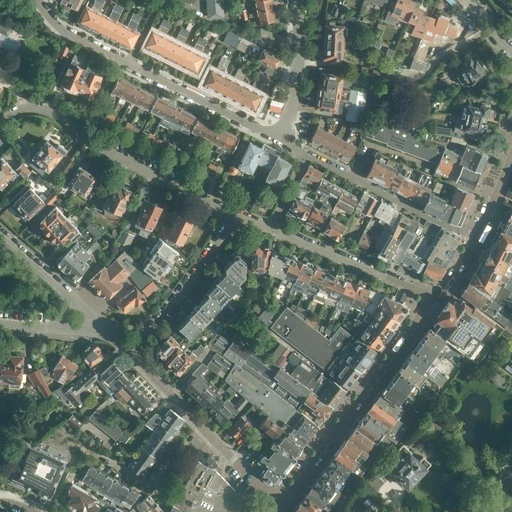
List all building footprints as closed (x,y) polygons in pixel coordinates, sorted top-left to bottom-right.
[(69,0),(68,4),(77,9),(81,0),(69,0)] [(86,5),(77,22),(86,27),(99,0),(94,0),(91,8),(86,5)] [(99,0),(86,27),(95,31),(104,14),(99,12),(102,5),(104,0),(99,0)] [(208,0),(209,16),(222,15),(221,0),(208,0)] [(271,0),(256,0),(254,1),(255,8),(252,8),(253,13),(273,9),(271,0)] [(408,22),(414,6),(416,2),(411,0),(396,0),(394,7),(393,6),(392,8),(391,10),(389,9),(384,21),(393,24),(397,22),(396,21),(397,19),(407,23),(408,21),(408,22)] [(109,17),(104,14),(95,31),(104,36),(120,6),(115,4),(112,9),(113,10),(109,17)] [(6,5),(4,13),(19,19),(22,11),(6,5)] [(330,16),(335,17),(340,7),(335,5),(330,16)] [(120,6),(104,36),(113,40),(122,23),(117,20),(120,14),(124,8),(120,6)] [(411,34),(421,38),(430,16),(422,13),(424,10),(414,6),(408,22),(414,24),(411,34)] [(340,7),(335,17),(355,23),(357,18),(344,14),(346,9),(340,7)] [(273,9),(253,13),(254,17),(257,16),(258,24),(275,20),(273,9)] [(113,40),(122,45),(138,15),(133,12),(130,19),(131,19),(127,26),(122,23),(113,40)] [(138,15),(122,45),(130,48),(132,47),(140,32),(135,30),(138,23),(141,17),(138,15)] [(370,27),(376,29),(380,18),(374,16),(370,27)] [(430,16),(421,38),(431,42),(435,32),(442,35),(441,37),(452,42),(457,28),(447,24),(448,20),(438,16),(437,19),(430,16)] [(143,46),(152,51),(167,21),(163,19),(157,32),(152,29),(143,46)] [(167,21),(152,51),(161,55),(170,38),(165,36),(171,23),(167,21)] [(325,23),(324,37),(344,37),(349,37),(349,39),(354,39),(355,26),(353,26),(354,24),(345,24),(334,24),(334,22),(326,21),(325,23)] [(0,23),(0,32),(7,36),(11,29),(0,23)] [(170,38),(161,55),(170,60),(185,29),(181,27),(175,41),(170,38)] [(259,32),(269,36),(271,32),(261,28),(259,32)] [(170,60),(179,64),(188,47),(183,45),(186,38),(189,31),(185,29),(170,60)] [(264,48),(254,43),(228,30),(223,41),(275,67),(280,56),(264,48)] [(256,38),(266,42),(269,36),(259,32),(256,38)] [(179,64),(188,69),(203,38),(199,36),(196,42),(193,49),(188,47),(179,64)] [(324,37),(324,48),(344,49),(344,37),(324,37)] [(203,38),(188,69),(197,73),(206,56),(200,54),(204,47),(207,40),(203,38)] [(266,42),(256,38),(254,43),(264,48),(266,42)] [(58,56),(64,59),(69,47),(63,44),(58,56)] [(344,49),(324,48),(323,58),(324,58),(323,60),(329,60),(329,61),(335,62),(335,68),(347,70),(348,61),(343,61),(344,49)] [(70,61),(61,83),(69,86),(68,89),(75,92),(76,89),(87,65),(78,61),(80,57),(74,54),(70,61)] [(483,68),(475,54),(465,60),(464,58),(450,66),(453,71),(455,70),(457,74),(456,75),(461,84),(465,85),(466,84),(467,84),(470,83),(472,83),(475,81),(475,79),(476,79),(480,85),(486,82),(483,75),(485,75),(487,74),(488,71),(486,68),(483,68)] [(203,85),(211,89),(227,57),(222,55),(218,63),(219,63),(215,70),(210,67),(204,79),(202,82),(203,85)] [(211,89),(219,94),(228,76),(223,74),(226,67),(230,61),(229,60),(231,57),(227,55),(227,57),(211,89)] [(441,62),(442,66),(452,61),(450,57),(441,62)] [(429,65),(413,58),(410,69),(424,71),(429,65)] [(87,65),(76,89),(85,93),(84,95),(91,99),(92,96),(93,97),(102,75),(105,68),(99,66),(97,70),(87,65)] [(219,94),(228,98),(244,67),(240,65),(236,72),(237,72),(233,79),(228,76),(219,94)] [(264,72),(271,76),(274,70),(266,66),(264,72)] [(228,98),(237,103),(246,85),(241,83),(244,76),(248,70),(244,67),(228,98)] [(368,80),(373,83),(379,72),(373,69),(368,80)] [(246,85),(237,103),(246,107),(261,77),(263,73),(259,71),(258,74),(254,81),(251,88),(246,85)] [(319,83),(319,84),(349,89),(354,89),(355,87),(350,86),(351,77),(344,76),(344,75),(323,72),(323,74),(321,73),(319,83)] [(379,72),(373,83),(379,86),(379,85),(385,74),(379,72)] [(379,85),(385,88),(391,76),(385,73),(385,74),(379,85)] [(391,76),(385,88),(390,90),(391,89),(402,94),(408,83),(396,78),(396,79),(391,76)] [(111,92),(121,97),(128,82),(118,77),(111,92)] [(261,77),(246,107),(255,112),(264,94),(258,92),(265,78),(261,77)] [(128,82),(121,98),(130,102),(131,103),(138,87),(128,82)] [(349,89),(319,84),(315,107),(346,112),(349,89)] [(138,87),(131,103),(139,107),(141,108),(148,92),(147,92),(138,87)] [(349,89),(346,112),(345,119),(361,122),(362,116),(366,116),(367,108),(370,108),(371,101),(369,100),(370,92),(354,89),(349,89)] [(148,92),(141,108),(149,112),(151,112),(151,113),(159,98),(158,97),(148,92)] [(159,98),(151,113),(152,113),(161,118),(169,103),(160,98),(159,98)] [(161,118),(158,124),(168,129),(171,123),(179,108),(169,103),(161,118)] [(464,117),(485,122),(489,107),(480,105),(479,108),(467,104),(464,117)] [(179,108),(171,123),(173,124),(180,127),(181,128),(189,113),(181,109),(179,108)] [(180,127),(179,131),(189,136),(190,132),(191,133),(199,118),(198,117),(197,117),(192,114),(189,113),(181,128),(180,127)] [(464,117),(456,115),(453,131),(452,130),(450,136),(467,140),(468,134),(464,133),(465,130),(477,133),(476,134),(482,135),(483,134),(486,123),(485,123),(485,122),(464,117)] [(199,118),(191,133),(193,134),(194,134),(201,138),(209,123),(201,119),(199,118)] [(209,123),(201,138),(203,139),(211,143),(219,128),(209,123)] [(367,123),(364,131),(374,135),(373,137),(387,143),(387,144),(438,163),(442,154),(443,150),(428,144),(415,140),(418,131),(367,123)] [(435,132),(451,134),(452,127),(436,125),(435,132)] [(309,142),(319,147),(326,131),(317,126),(309,142)] [(219,128),(211,143),(212,143),(217,146),(215,151),(219,153),(229,133),(219,128)] [(319,147),(328,152),(336,136),(326,131),(319,147)] [(229,133),(219,153),(229,158),(239,138),(229,133)] [(336,136),(328,152),(338,157),(346,141),(336,136)] [(47,171),(48,171),(62,154),(65,151),(58,145),(56,147),(47,140),(32,158),(33,159),(29,164),(43,175),(47,171)] [(22,155),(27,153),(23,141),(17,143),(22,155)] [(261,147),(250,141),(247,146),(241,143),(230,163),(231,165),(229,166),(228,169),(228,172),(231,174),(234,175),(236,173),(238,170),(237,168),(239,168),(240,166),(252,171),(257,161),(256,161),(262,149),(261,149),(261,147)] [(346,141),(338,157),(348,161),(356,146),(346,141)] [(165,148),(173,152),(175,148),(176,146),(169,142),(165,148)] [(256,161),(257,161),(270,168),(271,168),(277,157),(278,157),(279,156),(281,152),(264,143),(261,147),(261,149),(262,149),(256,161)] [(443,150),(442,154),(480,171),(487,155),(474,149),(465,146),(461,155),(453,151),(445,147),(443,150)] [(442,154),(438,163),(435,171),(433,175),(437,176),(439,172),(473,187),(479,172),(480,172),(480,171),(442,154)] [(12,180),(18,175),(18,174),(15,171),(1,156),(0,157),(0,187),(2,189),(7,184),(5,182),(9,177),(12,180)] [(271,168),(270,168),(265,178),(279,185),(291,162),(279,156),(278,157),(277,157),(271,168)] [(374,158),(366,176),(377,181),(385,163),(374,158)] [(377,181),(387,186),(394,170),(398,163),(387,158),(385,163),(377,181)] [(17,170),(15,171),(18,174),(20,173),(25,178),(31,171),(23,163),(16,169),(17,170)] [(396,190),(407,166),(404,164),(399,173),(394,170),(387,186),(396,190)] [(307,182),(315,186),(322,173),(308,165),(302,178),(299,183),(304,186),(305,183),(306,184),(307,182)] [(70,180),(67,185),(76,191),(88,171),(79,166),(74,173),(71,171),(67,178),(70,180)] [(407,166),(396,190),(405,195),(412,179),(408,177),(410,173),(411,174),(413,169),(407,166)] [(88,171),(76,191),(84,196),(99,173),(90,168),(88,171)] [(42,182),(50,188),(57,179),(49,173),(42,182)] [(201,179),(210,184),(213,177),(204,173),(201,179)] [(418,182),(412,179),(405,195),(414,200),(425,176),(422,174),(418,182)] [(414,200),(423,205),(430,189),(431,190),(431,189),(426,186),(429,178),(425,176),(414,200)] [(322,178),(315,191),(316,192),(321,194),(318,199),(321,201),(326,193),(323,191),(329,181),(322,178)] [(326,193),(321,201),(330,205),(331,203),(331,202),(334,198),(337,200),(340,194),(343,189),(329,181),(323,191),(326,193)] [(432,190),(438,193),(442,183),(436,181),(432,190)] [(104,209),(119,216),(120,214),(121,214),(122,211),(124,211),(125,207),(125,204),(132,190),(130,190),(129,187),(126,186),(124,186),(123,186),(122,188),(117,186),(115,186),(110,197),(108,196),(108,195),(102,192),(94,206),(101,210),(102,207),(104,208),(104,209)] [(445,205),(439,217),(440,217),(456,225),(463,209),(467,210),(474,194),(455,186),(449,198),(447,198),(446,201),(444,200),(442,204),(445,205)] [(30,187),(10,206),(24,221),(45,201),(30,187)] [(303,199),(302,198),(305,193),(296,189),(293,195),(294,197),(289,207),(288,209),(296,213),(297,216),(302,218),(304,217),(308,209),(311,203),(313,199),(305,195),(303,199)] [(335,205),(330,213),(334,216),(335,214),(336,215),(340,207),(350,213),(358,197),(343,189),(340,194),(337,200),(334,204),(335,205)] [(430,192),(431,190),(430,189),(423,205),(421,209),(439,217),(445,205),(442,204),(444,200),(445,198),(430,192)] [(45,200),(49,205),(57,197),(58,196),(53,192),(45,200)] [(355,207),(370,216),(379,200),(363,192),(355,207)] [(57,197),(49,205),(53,208),(56,206),(61,201),(57,197)] [(142,226),(138,233),(146,237),(151,229),(152,229),(153,226),(154,227),(157,220),(155,220),(161,207),(147,199),(146,202),(143,200),(138,211),(139,212),(135,221),(136,221),(135,223),(142,226)] [(373,214),(388,222),(395,208),(396,207),(381,200),(373,214)] [(311,211),(306,221),(320,228),(331,208),(322,204),(320,209),(314,206),(313,204),(311,203),(308,209),(311,211)] [(57,207),(40,223),(44,227),(43,228),(41,230),(41,232),(46,237),(67,217),(57,207)] [(388,222),(396,227),(403,214),(395,209),(395,208),(388,222)] [(411,232),(418,219),(412,216),(411,218),(403,214),(396,227),(382,250),(381,253),(389,257),(406,229),(411,232)] [(162,225),(157,235),(166,240),(172,243),(174,239),(182,243),(183,241),(185,240),(187,237),(186,235),(193,222),(177,215),(174,222),(171,223),(172,225),(171,229),(162,225)] [(67,217),(46,237),(51,242),(52,242),(55,240),(55,239),(59,243),(67,235),(72,240),(86,227),(83,224),(78,229),(77,228),(67,217)] [(330,217),(323,230),(331,234),(331,235),(333,236),(333,237),(336,239),(338,238),(345,225),(330,217)] [(366,226),(370,229),(374,221),(370,219),(366,226)] [(411,232),(417,236),(419,232),(423,225),(417,221),(419,220),(418,219),(411,232)] [(502,219),(497,229),(501,231),(511,236),(511,222),(504,219),(502,219)] [(419,232),(422,234),(443,247),(446,242),(454,247),(461,236),(452,231),(441,226),(426,220),(423,225),(419,232)] [(380,235),(377,240),(374,246),(382,250),(396,227),(388,222),(384,229),(380,235)] [(370,229),(366,226),(357,243),(366,248),(370,241),(369,241),(372,236),(365,233),(368,229),(370,230),(370,229)] [(116,242),(128,248),(134,235),(122,229),(116,242)] [(406,229),(389,257),(392,259),(391,259),(393,260),(392,261),(396,263),(396,262),(397,263),(405,251),(409,244),(414,247),(420,237),(417,236),(411,232),(406,229)] [(492,240),(511,250),(511,236),(501,231),(500,233),(496,231),(492,240)] [(417,236),(420,237),(414,247),(409,244),(405,251),(407,252),(401,262),(410,268),(410,266),(419,272),(425,262),(427,263),(428,261),(443,267),(449,257),(454,247),(446,242),(443,247),(422,234),(419,232),(417,236)] [(63,270),(65,272),(87,250),(76,239),(69,246),(63,252),(65,255),(63,258),(60,255),(55,259),(58,262),(57,264),(64,270),(63,270)] [(156,243),(153,248),(172,261),(174,258),(176,258),(178,255),(178,253),(179,252),(165,242),(162,241),(159,239),(156,243)] [(511,250),(492,240),(486,251),(511,263),(511,250)] [(95,242),(87,250),(65,272),(67,274),(68,273),(74,280),(75,278),(78,281),(79,281),(83,277),(80,274),(88,265),(84,261),(90,255),(90,254),(99,245),(95,242)] [(268,271),(269,257),(269,258),(270,250),(261,249),(258,246),(254,246),(252,249),(251,270),(251,278),(267,278),(268,271)] [(146,257),(166,270),(167,271),(171,265),(170,264),(172,261),(153,248),(150,252),(153,254),(150,258),(147,256),(146,257)] [(141,289),(142,289),(154,279),(125,249),(116,259),(116,258),(107,267),(105,265),(88,281),(106,299),(122,284),(120,282),(129,274),(141,289)] [(224,270),(238,284),(246,276),(246,273),(244,272),(246,270),(246,263),(244,263),(239,258),(241,256),(241,254),(238,251),(235,251),(232,254),(232,256),(233,257),(224,267),(224,270)] [(269,257),(268,271),(271,272),(269,276),(281,281),(290,257),(282,254),(281,255),(278,254),(277,252),(274,251),(273,252),(272,251),(269,257)] [(511,277),(511,263),(486,251),(480,261),(511,277)] [(166,270),(146,257),(143,261),(146,263),(143,267),(159,280),(160,279),(162,278),(163,276),(163,274),(166,270)] [(286,286),(291,288),(301,262),(298,260),(297,259),(296,257),(295,257),(293,257),(291,258),(290,257),(281,281),(287,283),(286,286)] [(301,262),(291,288),(296,290),(296,288),(303,291),(302,292),(313,266),(312,263),(308,261),(305,263),(301,262)] [(428,261),(427,263),(423,271),(439,278),(445,268),(443,267),(428,261)] [(478,273),(511,290),(511,277),(480,261),(477,268),(478,270),(480,271),(478,273)] [(313,266),(302,292),(307,294),(308,291),(314,294),(324,271),(313,266)] [(215,280),(231,295),(235,299),(243,289),(239,286),(240,285),(224,270),(224,272),(221,276),(219,276),(215,280)] [(313,297),(324,301),(335,275),(324,271),(314,294),(313,297)] [(324,301),(335,306),(346,280),(342,278),(344,275),(337,272),(336,276),(335,275),(324,301)] [(469,283),(502,307),(505,302),(511,306),(511,290),(478,273),(475,272),(469,283)] [(142,289),(148,296),(150,294),(153,298),(163,289),(158,286),(153,280),(142,289)] [(231,295),(215,280),(211,285),(211,287),(207,291),(222,305),(231,295)] [(335,306),(335,307),(346,312),(348,308),(357,284),(346,280),(335,306)] [(511,314),(502,307),(469,283),(461,294),(504,326),(511,315),(511,314)] [(361,309),(362,306),(366,296),(368,289),(357,284),(348,308),(352,310),(354,306),(361,309)] [(134,285),(115,301),(125,312),(127,311),(128,311),(134,306),(135,307),(146,298),(145,297),(145,296),(137,287),(136,287),(134,285)] [(372,300),(399,321),(407,310),(407,307),(400,302),(368,289),(366,296),(372,300)] [(199,304),(214,317),(217,315),(215,312),(221,306),(222,305),(207,291),(206,292),(207,292),(203,296),(203,297),(204,298),(199,303),(199,304)] [(440,324),(435,331),(448,341),(450,342),(478,363),(501,331),(503,327),(494,321),(474,306),(473,308),(463,301),(462,300),(460,303),(452,298),(450,302),(448,301),(436,317),(436,321),(440,324)] [(372,300),(365,309),(392,330),(399,321),(372,300)] [(222,306),(230,314),(235,309),(229,303),(227,305),(225,303),(222,306)] [(195,308),(189,315),(202,327),(207,332),(210,329),(211,328),(205,324),(212,317),(213,318),(214,317),(199,304),(197,305),(198,306),(195,309),(195,308)] [(270,320),(266,324),(305,354),(336,378),(348,387),(376,351),(366,343),(360,338),(355,334),(354,337),(340,326),(329,339),(286,306),(273,323),(270,320)] [(357,317),(385,339),(392,330),(362,306),(361,309),(357,317)] [(260,316),(268,320),(273,312),(266,307),(260,316)] [(184,320),(178,327),(193,341),(194,340),(192,338),(198,332),(202,327),(189,315),(188,316),(186,316),(184,318),(184,320)] [(501,331),(504,333),(511,339),(511,315),(504,326),(503,327),(501,331)] [(348,323),(345,327),(355,334),(360,338),(362,336),(368,341),(377,348),(382,342),(383,342),(385,339),(357,317),(356,318),(357,318),(351,326),(348,323)] [(235,362),(266,386),(280,367),(253,347),(251,350),(238,341),(240,338),(237,335),(223,326),(216,334),(213,338),(207,344),(209,346),(210,345),(223,354),(223,355),(234,363),(235,362)] [(324,335),(328,338),(334,328),(328,326),(324,335)] [(430,327),(421,338),(443,354),(442,354),(448,358),(451,354),(446,350),(446,349),(445,349),(450,342),(448,341),(435,331),(430,327)] [(207,332),(213,338),(216,334),(210,329),(207,332)] [(164,359),(178,343),(179,343),(171,335),(160,344),(158,345),(155,347),(155,350),(158,352),(160,352),(160,355),(164,359)] [(414,349),(432,362),(436,356),(439,359),(442,354),(443,354),(421,338),(414,349)] [(179,343),(178,343),(164,359),(171,366),(171,365),(189,344),(190,343),(188,341),(180,343),(180,342),(179,343)] [(83,358),(90,366),(106,355),(99,348),(93,342),(82,352),(82,353),(83,353),(83,358)] [(281,352),(286,355),(290,348),(280,342),(272,355),(278,358),(281,352)] [(189,344),(171,365),(180,373),(196,355),(197,356),(204,347),(201,344),(196,349),(193,349),(192,351),(191,351),(187,347),(189,344)] [(405,360),(426,376),(427,375),(442,387),(450,376),(432,362),(414,349),(405,360)] [(221,368),(227,372),(232,363),(216,352),(211,360),(221,368)] [(11,387),(20,388),(23,355),(8,354),(7,358),(0,356),(0,381),(11,382),(11,387)] [(54,370),(51,375),(64,383),(67,378),(69,379),(77,365),(62,355),(53,369),(54,370)] [(302,358),(290,374),(311,390),(316,392),(320,396),(322,398),(333,406),(346,389),(332,379),(330,378),(328,377),(327,377),(302,358)] [(211,360),(207,366),(217,373),(221,368),(211,360)] [(405,360),(397,371),(419,386),(426,376),(405,360)] [(98,380),(97,381),(110,396),(112,395),(114,392),(128,379),(120,371),(120,370),(113,362),(100,375),(102,377),(98,380)] [(234,363),(225,379),(243,396),(248,400),(249,399),(252,403),(262,411),(268,416),(287,431),(287,430),(301,412),(297,409),(266,386),(235,362),(234,363)] [(196,377),(185,388),(194,396),(207,384),(208,382),(200,374),(207,367),(207,366),(203,363),(192,373),(196,377)] [(310,391),(311,390),(290,374),(280,367),(266,386),(297,409),(304,400),(313,407),(310,410),(311,410),(310,411),(323,420),(332,408),(321,399),(322,398),(320,396),(316,393),(315,395),(310,391)] [(72,385),(67,390),(63,385),(56,389),(65,400),(68,397),(76,406),(91,392),(87,387),(99,377),(92,368),(72,385)] [(227,372),(221,368),(217,373),(223,378),(227,372)] [(35,386),(38,385),(44,397),(45,396),(46,395),(49,400),(53,397),(51,393),(38,369),(28,374),(35,386)] [(417,402),(422,405),(429,394),(419,386),(397,371),(389,381),(417,402)] [(141,413),(151,403),(128,379),(114,392),(123,402),(127,398),(141,413)] [(210,381),(207,384),(194,396),(204,405),(216,392),(219,389),(210,381)] [(382,391),(381,392),(405,410),(413,399),(389,381),(385,386),(382,391)] [(204,405),(213,413),(224,402),(224,401),(220,398),(221,396),(216,392),(204,405)] [(375,401),(398,419),(404,411),(405,410),(381,392),(375,401)] [(224,402),(213,413),(222,422),(233,410),(236,413),(248,400),(243,396),(234,405),(227,398),(224,401),(224,402)] [(368,411),(367,412),(389,428),(401,437),(403,438),(412,429),(408,427),(398,419),(375,401),(367,411),(368,411)] [(156,413),(146,424),(154,430),(158,424),(173,435),(185,419),(178,414),(170,408),(164,415),(163,415),(163,414),(161,417),(156,413)] [(101,414),(96,410),(88,418),(94,422),(101,414)] [(291,438),(303,446),(319,426),(301,412),(287,430),(293,435),(291,438)] [(367,412),(356,427),(377,443),(380,445),(380,446),(384,449),(391,439),(396,443),(401,437),(389,428),(367,412)] [(243,413),(228,430),(237,438),(252,422),(243,413)] [(65,420),(77,429),(84,423),(72,414),(65,420)] [(107,418),(101,414),(94,422),(99,427),(107,418)] [(260,425),(279,441),(287,431),(268,416),(260,425)] [(112,422),(107,418),(99,427),(105,431),(112,422)] [(117,426),(112,422),(105,431),(110,435),(117,426)] [(142,447),(157,458),(173,435),(158,424),(154,430),(142,447)] [(123,431),(117,426),(110,435),(116,440),(123,431)] [(380,445),(377,443),(356,427),(349,436),(373,455),(380,446),(380,445)] [(287,431),(279,441),(278,442),(296,456),(303,446),(291,438),(293,435),(287,431)] [(349,436),(340,447),(363,464),(370,470),(378,459),(373,455),(349,436)] [(258,456),(282,474),(296,456),(278,442),(274,439),(270,444),(274,447),(267,455),(263,452),(263,453),(261,452),(258,456)] [(55,484),(66,460),(28,442),(15,472),(16,472),(14,477),(27,483),(27,484),(45,492),(50,482),(55,484)] [(427,468),(431,463),(423,456),(421,459),(420,459),(418,459),(417,459),(410,453),(412,451),(403,443),(391,456),(381,467),(390,475),(391,473),(396,477),(396,478),(400,483),(401,482),(408,488),(427,468)] [(157,458),(142,447),(135,456),(136,456),(129,466),(142,476),(149,466),(150,467),(157,458)] [(340,447),(334,456),(353,470),(354,470),(364,478),(370,470),(363,464),(340,447)] [(246,511),(250,504),(215,469),(216,468),(211,466),(212,465),(213,465),(214,465),(215,465),(216,465),(216,464),(217,464),(217,462),(217,460),(216,459),(215,458),(213,458),(214,457),(213,455),(213,454),(212,453),(211,453),(210,453),(209,453),(208,453),(207,454),(206,455),(206,457),(206,458),(202,459),(201,461),(197,459),(173,504),(187,511),(246,511)] [(282,474),(258,456),(257,455),(250,463),(266,477),(266,478),(271,483),(276,482),(282,474)] [(319,476),(335,488),(336,487),(339,490),(353,470),(334,456),(319,476)] [(86,485),(88,487),(98,469),(90,465),(88,468),(82,479),(80,478),(78,482),(82,485),(84,481),(87,483),(86,485)] [(88,487),(96,492),(96,491),(106,474),(98,469),(88,487)] [(66,480),(71,483),(77,473),(71,470),(66,480)] [(372,472),(365,479),(375,491),(383,482),(372,472)] [(106,474),(96,491),(104,496),(114,478),(106,474)] [(312,486),(334,502),(341,492),(335,488),(319,476),(312,486)] [(114,478),(104,496),(112,501),(113,498),(122,483),(114,478)] [(73,482),(64,498),(77,506),(76,507),(84,511),(85,510),(88,511),(89,510),(93,511),(100,511),(103,508),(106,502),(101,499),(97,497),(97,496),(73,482)] [(113,498),(112,501),(120,505),(121,503),(130,487),(122,483),(113,498)] [(334,502),(312,486),(306,494),(325,508),(328,510),(334,502)] [(130,487),(121,503),(123,504),(123,503),(129,507),(133,500),(137,502),(141,495),(137,493),(138,492),(130,487)] [(301,501),(314,511),(316,511),(321,506),(325,508),(306,494),(305,494),(300,501),(301,501)] [(134,511),(132,509),(128,511),(145,511),(155,503),(148,495),(136,506),(140,511),(138,511),(134,511)] [(365,507),(360,511),(376,511),(375,510),(377,509),(369,498),(362,503),(365,507)] [(106,510),(104,511),(125,511),(114,505),(115,503),(112,501),(110,504),(107,502),(104,507),(107,509),(106,510)] [(314,511),(301,501),(295,509),(299,511),(314,511)] [(155,503),(145,511),(160,511),(162,510),(155,503)]
